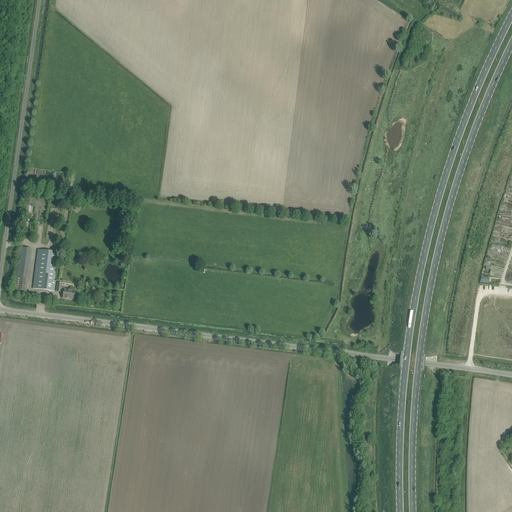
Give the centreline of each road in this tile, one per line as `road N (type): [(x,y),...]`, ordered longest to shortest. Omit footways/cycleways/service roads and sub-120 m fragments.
road 1 (unclassified): [(511,375),(0,309)]
road 2 (primary): [(511,14),(468,108),(424,251),(405,360),(400,511)]
road 3 (primary): [(413,511),(415,396),(437,254),(469,145),(511,43)]
road 4 (unclassified): [(0,274),(40,0)]
